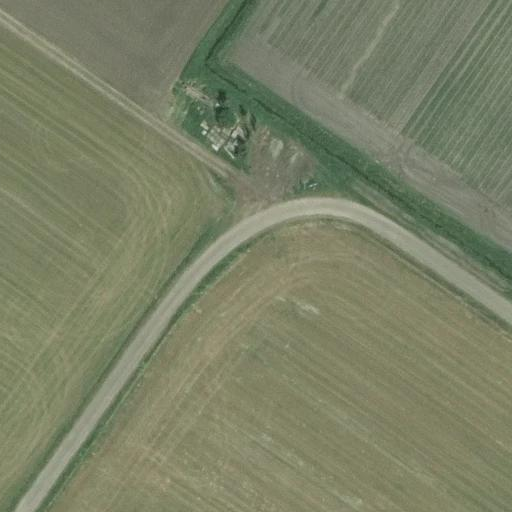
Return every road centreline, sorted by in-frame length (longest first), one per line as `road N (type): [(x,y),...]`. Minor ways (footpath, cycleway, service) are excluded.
road 1 (unclassified): [(511,316),(372,219),(328,206),(256,221),(189,277),(23,511)]
road 2 (track): [(256,221),(229,176),(0,17)]
